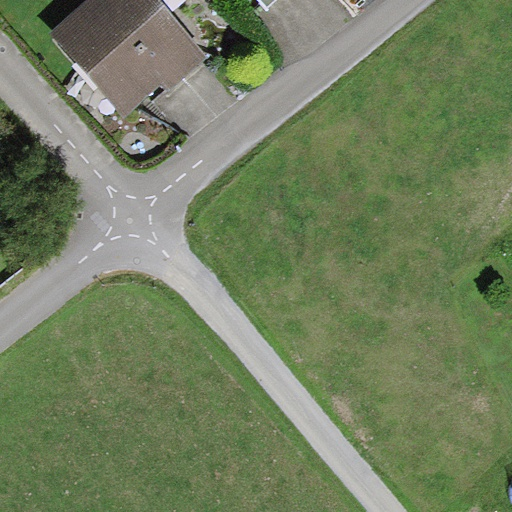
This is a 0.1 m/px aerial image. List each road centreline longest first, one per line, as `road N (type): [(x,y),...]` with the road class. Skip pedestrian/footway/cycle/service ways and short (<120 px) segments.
road 1 (residential): [(0,62),(135,217),(409,0)]
road 2 (track): [(0,329),(135,217)]
